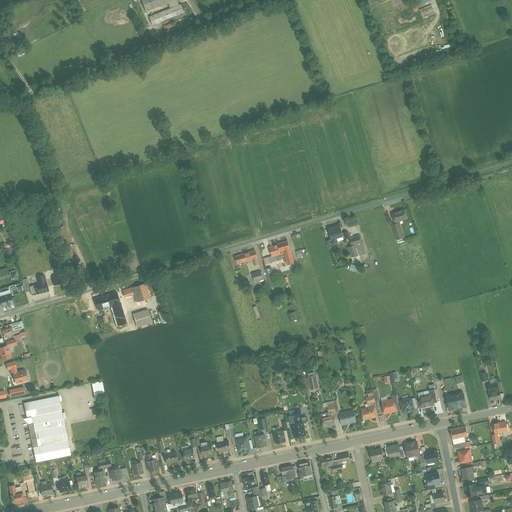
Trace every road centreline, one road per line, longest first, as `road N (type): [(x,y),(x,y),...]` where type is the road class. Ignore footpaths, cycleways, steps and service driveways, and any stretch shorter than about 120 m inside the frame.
road 1 (unclassified): [(0,316),(511,160)]
road 2 (residential): [(205,25),(0,106)]
